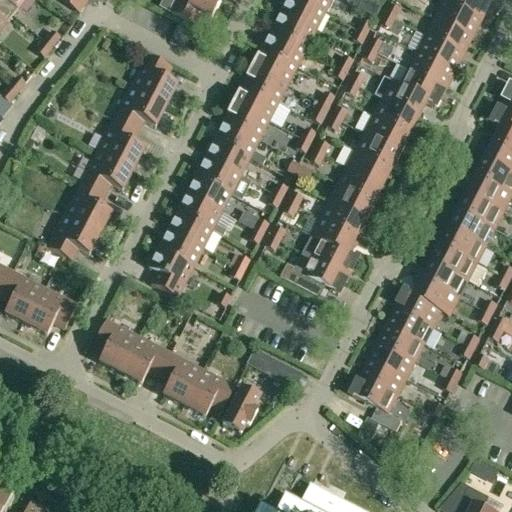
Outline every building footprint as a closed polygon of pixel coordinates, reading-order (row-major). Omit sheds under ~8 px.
[(0,0),(0,9),(12,18),(17,12),(26,0),(0,0)] [(82,0),(60,0),(60,1),(79,16),(88,4),(82,0)] [(220,0),(176,0),(169,16),(192,28),(198,16),(210,23),(222,1),(220,0)] [(293,0),(287,0),(279,16),(315,34),(324,16),(293,0)] [(293,0),(324,16),(332,0),(293,0)] [(375,20),(381,8),(366,0),(348,0),(346,5),(375,20)] [(488,5),(478,0),(434,0),(444,5),(479,23),(488,5)] [(444,5),(435,22),(470,40),(479,23),(444,5)] [(389,7),(384,17),(393,22),(399,12),(389,7)] [(0,32),(7,24),(12,18),(0,9),(0,32)] [(279,16),(270,34),(305,52),(315,34),(279,16)] [(384,17),(379,28),(395,36),(400,27),(393,23),(393,22),(384,17)] [(356,32),(366,38),(372,28),(362,22),(356,32)] [(435,22),(426,39),(461,57),(470,40),(435,22)] [(366,38),(356,32),(351,42),(361,48),(366,38)] [(51,34),(43,44),(51,51),(59,41),(51,34)] [(270,34),(261,52),(296,70),(305,52),(270,34)] [(426,39),(417,56),(452,74),(461,57),(426,39)] [(366,51),(377,57),(382,46),(372,40),(366,51)] [(43,44),(35,54),(43,60),(51,51),(43,44)] [(377,57),(366,51),(360,61),(371,67),(377,57)] [(261,52),(251,70),(287,88),(296,70),(261,52)] [(417,56),(408,73),(444,91),(452,74),(417,56)] [(337,68),(348,74),(353,64),(342,58),(337,68)] [(170,71),(146,59),(129,92),(165,110),(176,89),(164,82),(170,71)] [(348,74),(337,68),(332,79),(342,84),(348,74)] [(251,70),(242,88),(277,106),(287,88),(251,70)] [(385,81),(384,82),(435,108),(444,91),(408,73),(400,89),(385,81)] [(348,85),(359,90),(365,80),(354,74),(348,85)] [(17,79),(8,89),(16,96),(25,86),(17,79)] [(375,99),(382,102),(418,121),(426,105),(434,110),(435,108),(384,82),(375,99)] [(359,90),(348,85),(343,95),(354,101),(359,90)] [(242,88),(233,106),(268,125),(277,106),(242,88)] [(8,89),(0,99),(8,106),(16,96),(8,89)] [(511,89),(503,107),(511,112),(511,89)] [(129,92),(113,124),(137,136),(142,125),(154,131),(165,110),(129,92)] [(317,104),(329,110),(334,100),(323,94),(317,104)] [(382,102),(373,120),(409,138),(418,121),(382,102)] [(329,110),(317,104),(308,122),(320,128),(329,110)] [(233,106),(223,125),(258,143),(268,125),(233,106)] [(493,126),(502,130),(503,129),(511,133),(511,112),(503,107),(493,126)] [(330,120),(341,125),(347,115),(336,109),(330,120)] [(341,125),(330,120),(325,129),(336,135),(341,125)] [(373,120),(364,137),(400,155),(409,138),(373,120)] [(113,124),(96,156),(132,174),(143,153),(131,147),(137,136),(113,124)] [(223,125),(214,143),(249,161),(258,143),(223,125)] [(502,130),(494,146),(511,155),(511,133),(503,129),(502,130)] [(299,141),(310,146),(315,136),(305,131),(299,141)] [(364,137),(356,154),(391,173),(400,155),(364,137)] [(310,146),(299,141),(294,151),(305,157),(310,146)] [(214,143),(204,161),(240,180),(249,161),(214,143)] [(313,154),(323,159),(329,149),(318,143),(313,154)] [(511,155),(494,146),(485,163),(511,176),(511,155)] [(323,159),(313,154),(308,163),(318,169),(323,159)] [(356,154),(347,171),(382,190),(391,173),(356,154)] [(96,156),(80,187),(104,200),(109,188),(122,195),(132,174),(96,156)] [(204,161),(195,179),(230,198),(240,180),(204,161)] [(511,176),(485,163),(476,180),(511,198),(511,197),(511,176)] [(296,179),(302,169),(291,164),(286,174),(296,179)] [(302,169),(296,179),(307,184),(312,174),(302,169)] [(347,171),(338,188),(373,207),(382,190),(347,171)] [(195,179),(186,197),(221,216),(230,198),(195,179)] [(271,196),(282,201),(287,191),(267,180),(261,190),(271,196)] [(476,180),(467,197),(503,215),(511,198),(476,180)] [(80,187),(63,219),(99,237),(110,217),(98,210),(104,200),(80,187)] [(338,188),(329,206),(365,224),(373,207),(338,188)] [(286,205),(297,210),(303,200),(292,194),(286,205)] [(282,201),(271,196),(266,205),(276,211),(282,201)] [(186,197),(176,216),(212,234),(222,239),(226,233),(215,227),(221,216),(186,197)] [(467,197),(459,214),(494,232),(503,215),(467,197)] [(297,210),(286,205),(281,215),(292,221),(297,210)] [(329,206),(321,223),(356,241),(365,224),(329,206)] [(459,214),(450,231),(485,249),(494,232),(459,214)] [(176,216),(167,234),(202,252),(212,234),(176,216)] [(88,259),(99,237),(63,219),(47,252),(70,264),(76,253),(88,259)] [(258,223),(253,232),(262,237),(267,227),(258,223)] [(321,223),(312,240),(355,262),(356,261),(347,257),(356,241),(321,223)] [(275,229),(269,239),(279,244),(284,234),(275,229)] [(450,231),(441,248),(476,267),(485,249),(450,231)] [(253,232),(248,243),(257,248),(262,237),(253,232)] [(167,234),(157,252),(193,270),(202,252),(167,234)] [(269,239),(264,249),(273,254),(279,244),(269,239)] [(319,246),(311,261),(347,279),(355,262),(312,240),(311,241),(319,246)] [(441,248),(432,266),(467,284),(476,267),(441,248)] [(156,276),(150,288),(176,302),(193,270),(157,252),(147,271),(156,276)] [(239,259),(234,269),(244,273),(249,264),(239,259)] [(282,283),(307,296),(313,285),(337,298),(347,279),(311,261),(302,279),(288,272),(282,283)] [(432,266),(423,283),(458,301),(467,284),(432,266)] [(0,297),(11,276),(0,269),(0,297)] [(238,284),(244,273),(234,269),(229,279),(238,284)] [(511,272),(506,269),(500,279),(510,284),(511,279),(511,272)] [(4,317),(25,328),(43,292),(11,276),(0,297),(0,299),(10,305),(4,317)] [(500,279),(495,289),(504,294),(510,284),(500,279)] [(423,283),(415,299),(414,300),(441,314),(440,315),(449,319),(458,301),(423,283)] [(76,309),(43,292),(25,328),(46,339),(52,327),(64,333),(76,309)] [(406,294),(397,313),(432,331),(440,315),(441,314),(414,300),(415,299),(406,294)] [(215,306),(224,311),(230,300),(220,296),(215,306)] [(491,297),(483,314),(492,319),(501,301),(491,297)] [(397,313),(388,330),(423,348),(432,331),(397,313)] [(483,314),(477,324),(487,329),(492,319),(483,314)] [(499,320),(494,331),(503,335),(508,325),(499,320)] [(98,365),(119,376),(138,341),(105,324),(93,348),(104,353),(98,365)] [(388,330),(379,347),(415,365),(423,348),(388,330)] [(498,345),(503,335),(494,331),(489,341),(498,345)] [(470,338),(465,348),(474,353),(480,343),(470,338)] [(147,375),(157,381),(169,358),(138,341),(119,376),(140,387),(147,375)] [(379,347),(370,364),(406,382),(415,365),(379,347)] [(469,363),(474,353),(465,348),(460,358),(469,363)] [(246,367),(284,386),(291,372),(254,353),(246,367)] [(475,368),(484,373),(489,375),(494,365),(480,357),(475,368)] [(162,399),(182,409),(201,374),(169,358),(157,381),(168,387),(162,399)] [(370,364),(362,381),(397,399),(406,382),(370,364)] [(453,372),(448,382),(457,387),(462,377),(453,372)] [(234,391),(201,374),(182,409),(204,421),(210,409),(222,414),(234,391)] [(388,417),(397,399),(362,381),(352,399),(377,412),(372,422),(397,435),(402,424),(388,417)] [(448,382),(442,392),(452,397),(457,387),(448,382)] [(221,429),(240,438),(245,428),(249,429),(256,415),(253,413),(258,402),(240,393),(221,429)] [(430,416),(439,421),(445,411),(435,406),(430,416)] [(365,427),(376,434),(380,426),(368,421),(365,427)] [(477,462),(470,474),(478,478),(485,467),(477,462)] [(358,511),(309,486),(300,503),(300,504),(315,511),(358,511)] [(0,511),(4,511),(13,496),(0,489),(0,511)] [(484,511),(489,501),(469,490),(457,511),(484,511)] [(315,511),(300,504),(300,503),(284,495),(275,511),(315,511)]
